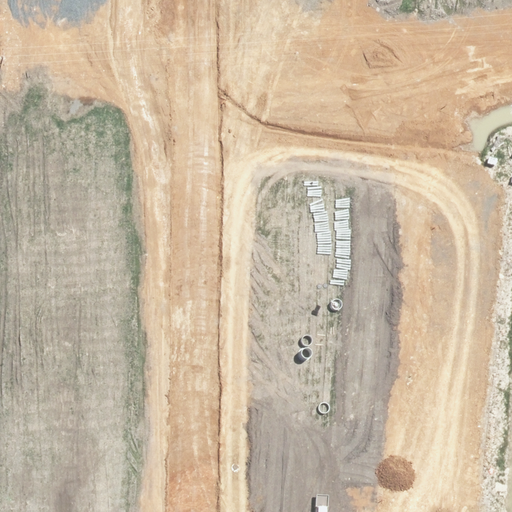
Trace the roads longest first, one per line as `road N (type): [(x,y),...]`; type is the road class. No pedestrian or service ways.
road 1 (residential): [(199,10),(196,511)]
road 2 (residential): [(21,5),(199,10)]
